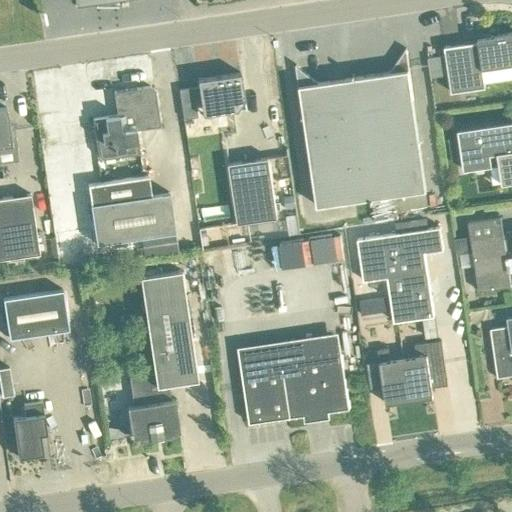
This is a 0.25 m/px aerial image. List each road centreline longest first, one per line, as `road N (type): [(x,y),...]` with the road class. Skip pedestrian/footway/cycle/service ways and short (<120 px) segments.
road 1 (tertiary): [(6,511),(346,469),(421,446),(511,438)]
road 2 (residential): [(415,0),(0,61)]
